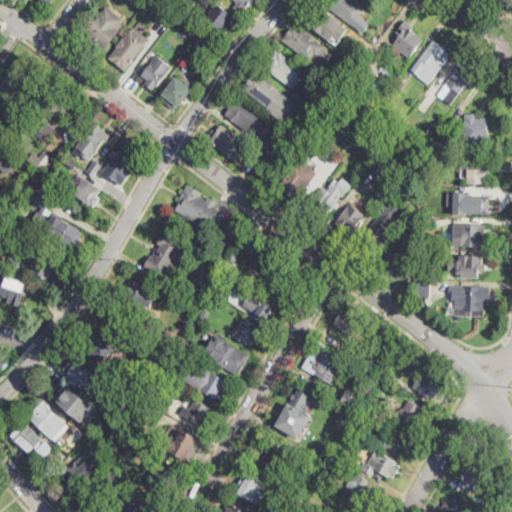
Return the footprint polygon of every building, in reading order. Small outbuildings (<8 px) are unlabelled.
[(229,24),(228,26),(227,27),(225,26),(221,31),(218,29),(209,22),(206,20),(207,20),(210,15),(208,14),(211,9),(204,4),(207,0),(214,0),(219,4),(235,16),(229,24)] [(256,0),(253,5),(250,2),(245,9),(242,12),(242,13),(233,6),(237,1),(235,0),(256,0)] [(356,0),(362,4),(356,12),(359,14),(358,16),(352,24),(344,18),(325,2),(326,0),(356,0)] [(508,0),(511,3),(504,10),(497,3),(500,0),(508,0)] [(317,4),(342,22),(335,32),(330,39),(306,22),(309,16),(305,13),(312,5),(315,7),(317,4)] [(181,8),(176,15),(171,11),(176,5),(181,8)] [(125,20),(122,23),(125,25),(108,47),(107,49),(106,48),(101,44),(98,48),(94,44),(92,43),(89,40),(91,38),(81,30),(87,22),(88,20),(89,19),(95,23),(107,7),(125,20)] [(189,16),(185,21),(181,18),(185,13),(189,16)] [(424,39),(410,57),(402,51),(398,57),(386,47),(407,20),(415,26),(412,30),(424,39)] [(321,57),(315,53),(310,60),(283,39),(295,23),(327,49),(321,57)] [(151,41),(127,71),(110,58),(134,28),(151,41)] [(209,50),(197,42),(205,31),(217,40),(209,50)] [(435,38),(411,69),(429,83),(452,52),(435,38)] [(302,78),(295,88),(265,66),(277,50),(303,70),(299,75),(302,78)] [(172,68),(154,91),(145,84),(148,80),(142,75),(158,56),(172,68)] [(31,84),(13,108),(0,98),(0,88),(6,81),(3,79),(17,60),(32,71),(25,80),(31,84)] [(464,62),(473,68),(471,71),(476,75),(467,87),(466,86),(452,105),(439,95),(453,76),(452,75),(460,64),(462,65),(464,62)] [(283,119),(243,88),(255,72),(285,95),(284,97),(289,101),(285,106),(290,109),(283,119)] [(184,82),(186,79),(194,85),(176,109),(161,98),(177,77),(184,82)] [(349,85),(346,89),(340,85),(343,81),(349,85)] [(406,86),(402,90),(397,85),(401,81),(406,86)] [(361,92),(355,99),(350,94),(356,88),(361,92)] [(73,104),(65,116),(61,113),(58,118),(62,121),(51,138),(46,134),(43,138),(36,133),(38,129),(33,125),(56,92),(73,104)] [(435,101),(425,113),(419,108),(428,96),(435,101)] [(268,123),(263,131),(253,124),(248,131),(227,115),(239,100),(268,123)] [(332,107),(326,115),(317,108),(323,100),(332,107)] [(318,128),(305,119),(310,111),(323,120),(318,128)] [(476,112),(477,119),(487,117),(491,138),(467,143),(463,121),(466,120),(465,114),(476,112)] [(436,125),(432,132),(425,128),(430,121),(436,125)] [(251,146),(238,162),(211,141),(223,125),(251,146)] [(110,134),(88,159),(75,148),(93,127),(97,131),(101,126),(110,134)] [(274,146),(270,153),(258,145),(263,139),(274,146)] [(0,144),(20,161),(8,176),(0,169),(0,144)] [(122,186),(104,173),(122,149),(140,163),(122,186)] [(51,157),(42,170),(28,160),(34,152),(41,157),(45,152),(51,157)] [(74,168),(65,162),(69,156),(78,162),(74,168)] [(94,177),(88,172),(96,160),(103,165),(94,177)] [(385,165),(378,176),(371,171),(378,161),(385,165)] [(491,172),(488,172),(488,181),(485,180),(485,184),(469,183),(469,162),(491,162),(491,172)] [(309,186),(301,197),(297,194),(294,198),(285,191),(288,187),(282,183),(296,165),(309,174),(307,176),(310,178),(306,184),(309,186)] [(95,208),(68,187),(79,173),(102,190),(98,196),(102,199),(95,208)] [(46,205),(52,188),(38,184),(32,201),(46,205)] [(201,196),(209,200),(211,197),(219,201),(216,207),(220,209),(208,229),(174,210),(189,184),(203,193),(201,196)] [(55,189),(52,194),(46,191),(50,185),(55,189)] [(338,202),(324,220),(314,212),(317,208),(311,203),(324,186),(336,195),(333,198),(338,202)] [(448,190),(448,205),(454,205),(454,213),(466,213),(466,211),(491,213),(491,195),(470,195),(470,191),(448,190)] [(378,242),(407,210),(395,198),(366,230),(378,242)] [(362,225),(351,239),(339,229),(341,227),(336,223),(351,203),(366,215),(359,224),(362,225)] [(252,222),(245,234),(232,226),(240,214),(252,222)] [(76,249),(45,232),(54,215),(85,232),(76,249)] [(438,219),(438,228),(425,228),(425,218),(438,219)] [(16,224),(12,235),(1,231),(5,219),(16,224)] [(483,247),(453,244),(455,222),(485,225),(483,247)] [(374,259),(363,251),(367,247),(361,242),(374,224),(386,233),(384,236),(388,239),(374,259)] [(180,256),(174,267),(170,265),(164,276),(145,265),(151,254),(155,257),(161,245),(158,243),(165,232),(184,243),(177,255),(180,256)] [(63,266),(57,274),(53,272),(49,277),(34,267),(39,258),(26,250),(34,238),(47,246),(45,249),(62,260),(60,264),(63,266)] [(413,255),(400,273),(386,261),(399,244),(413,255)] [(286,287),(251,263),(262,247),(297,271),(286,287)] [(436,251),(436,259),(423,258),(424,250),(436,251)] [(17,269),(10,259),(20,251),(27,261),(17,269)] [(235,264),(230,261),(235,252),(241,255),(235,264)] [(484,256),(484,264),(487,264),(486,271),(480,271),(480,277),(463,277),(463,271),(454,270),(454,261),(461,261),(461,255),(484,256)] [(209,274),(203,285),(191,278),(198,267),(209,274)] [(22,307),(8,303),(10,297),(1,295),(6,277),(28,283),(22,307)] [(432,280),(431,297),(415,296),(415,279),(432,280)] [(487,299),(485,299),(484,316),(450,315),(450,280),(466,280),(465,286),(487,287),(487,299)] [(150,309),(147,307),(143,315),(123,302),(135,281),(149,290),(147,293),(156,299),(150,309)] [(278,298),(267,318),(244,306),(252,292),(254,293),(257,286),(278,298)] [(348,302),(353,305),(354,302),(361,306),(354,318),(362,322),(356,333),(352,331),(351,334),(335,325),(348,302)] [(212,314),(206,322),(200,318),(206,309),(212,314)] [(260,326),(255,335),(257,337),(252,346),(234,336),(235,335),(233,334),(235,330),(237,331),(244,317),(260,326)] [(116,331),(123,336),(119,342),(124,345),(119,353),(113,350),(105,361),(91,352),(95,346),(93,344),(97,339),(94,337),(99,330),(102,332),(109,322),(118,328),(116,331)] [(175,333),(172,338),(164,334),(167,329),(175,333)] [(239,375),(205,354),(216,334),(251,355),(239,375)] [(193,344),(189,351),(180,346),(184,339),(193,344)] [(169,352),(160,369),(145,360),(155,343),(169,352)] [(185,351),(183,356),(177,353),(179,348),(185,351)] [(327,380),(309,369),(321,348),(339,358),(327,380)] [(74,357),(78,360),(101,379),(96,385),(100,388),(92,398),(61,372),(74,357)] [(205,367),(228,381),(223,389),(225,391),(220,399),(216,397),(216,398),(186,381),(193,370),(197,372),(199,368),(203,371),(205,367)] [(424,372),(435,379),(436,376),(445,382),(434,398),(431,396),(428,400),(420,395),(422,392),(414,387),(424,372)] [(119,384),(113,391),(104,383),(110,376),(119,384)] [(101,412),(93,421),(86,416),(82,421),(55,398),(68,384),(101,412)] [(308,403),(312,405),(307,413),(312,416),(299,439),(276,425),(289,402),(290,403),(298,388),(312,396),(308,403)] [(361,402),(356,410),(343,402),(347,395),(361,402)] [(378,401),(375,405),(370,401),(373,397),(378,401)] [(212,408),(207,416),(210,417),(204,427),(181,413),(186,405),(191,408),(196,399),(212,408)] [(409,400),(424,408),(415,425),(398,415),(402,407),(404,408),(409,400)] [(50,434),(33,418),(34,416),(32,415),(45,401),(64,419),(50,434)] [(137,410),(131,417),(121,409),(126,402),(137,410)] [(142,429),(135,424),(141,414),(148,419),(142,429)] [(48,443),(41,451),(36,447),(30,454),(11,436),(16,430),(12,427),(20,419),(48,443)] [(89,432),(81,440),(72,431),(80,423),(89,432)] [(138,431),(135,436),(130,433),(133,428),(138,431)] [(182,431),(183,430),(198,438),(197,439),(202,441),(189,462),(171,452),(172,451),(166,448),(178,428),(182,431)] [(390,428),(405,436),(408,432),(416,437),(418,434),(426,438),(424,440),(429,443),(426,449),(415,443),(413,447),(410,445),(403,457),(381,444),(390,428)] [(329,461),(315,453),(321,442),(335,450),(329,461)] [(276,453),(286,458),(278,474),(262,465),(264,463),(257,460),(261,453),(263,454),(269,444),(278,449),(276,453)] [(125,446),(129,449),(130,447),(133,449),(129,455),(122,451),(125,446)] [(397,464),(401,466),(395,477),(391,475),(389,478),(375,469),(371,474),(362,469),(365,462),(370,465),(375,458),(373,456),(377,449),(398,462),(397,464)] [(82,481),(98,466),(85,452),(69,468),(82,481)] [(110,458),(105,467),(94,462),(99,452),(110,458)] [(180,477),(175,485),(171,483),(164,496),(150,488),(160,471),(155,468),(161,457),(180,468),(176,475),(180,477)] [(128,463),(122,475),(111,469),(117,458),(128,463)] [(485,476),(477,490),(469,485),(467,488),(472,491),(469,496),(458,489),(474,462),(483,468),(480,472),(485,476)] [(83,471),(87,467),(93,474),(76,490),(68,481),(70,479),(65,474),(76,463),(83,471)] [(119,479),(116,485),(106,480),(109,473),(119,479)] [(261,491),(256,488),(249,499),(239,493),(250,474),(266,483),(261,491)] [(384,496),(378,507),(374,504),(371,509),(357,501),(362,493),(352,487),(359,475),(369,480),(366,486),(384,496)] [(307,490),(305,495),(299,492),(301,487),(307,490)] [(466,502),(463,506),(467,508),(464,511),(444,511),(445,511),(442,509),(448,500),(451,501),(455,495),(466,502)] [(109,509),(107,511),(84,511),(85,511),(84,511),(91,498),(109,509)] [(160,511),(135,511),(142,500),(161,511),(160,511)] [(248,511),(227,503),(223,511),(248,511)]
